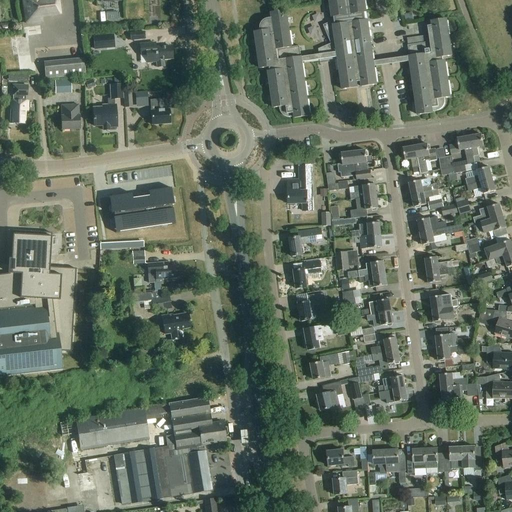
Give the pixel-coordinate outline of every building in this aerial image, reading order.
[(23,0),(26,20),(27,25),(43,23),(42,18),(45,17),(42,0),(23,0)] [(42,0),(45,17),(61,15),(59,0),(42,0)] [(377,85),(374,63),(364,0),(329,0),(333,22),(323,26),(331,45),(318,50),(319,54),(319,56),(301,58),(300,47),(292,48),(286,12),(271,14),(272,19),(268,20),(266,20),(264,21),(262,23),(261,25),(260,28),(260,30),(260,32),(255,33),(260,69),(268,68),(274,109),(280,108),(280,112),(283,116),(285,117),(288,118),(290,118),(294,118),(295,119),(310,117),(302,63),(320,61),(320,62),(336,60),(336,58),(338,58),(343,90),(377,85)] [(107,19),(118,19),(117,11),(107,11),(107,19)] [(408,46),(410,62),(418,116),(433,114),(433,113),(441,110),(443,109),(445,104),(445,99),(450,98),(444,58),(452,57),(447,20),(432,22),(432,27),(428,27),(430,43),(408,46)] [(144,32),(129,33),(130,40),(144,39),(144,32)] [(93,37),(95,51),(106,50),(104,36),(93,37)] [(427,37),(407,39),(408,46),(428,43),(427,37)] [(173,59),(171,47),(156,49),(155,43),(139,45),(140,57),(147,56),(147,64),(156,63),(157,68),(165,67),(164,60),(173,59)] [(85,60),(45,64),(47,80),(86,76),(85,60)] [(85,83),(88,89),(95,87),(93,80),(85,83)] [(71,81),(55,82),(55,93),(71,93),(71,81)] [(110,86),(111,100),(123,99),(122,85),(110,86)] [(28,87),(13,86),(12,96),(13,96),(13,101),(11,101),(11,124),(25,125),(25,112),(28,112),(28,102),(23,102),(23,96),(27,96),(28,87)] [(135,93),(136,105),(148,104),(147,92),(135,93)] [(131,94),(124,95),(125,108),(132,108),(131,94)] [(150,101),(151,111),(152,126),(170,124),(170,115),(169,110),(163,110),(163,100),(154,101),(150,101)] [(79,116),(78,106),(61,107),(62,117),(61,117),(62,131),(80,130),(79,116)] [(118,128),(118,117),(117,106),(92,108),(93,128),(103,127),(103,132),(110,131),(110,128),(118,128)] [(482,135),(470,137),(474,165),(475,165),(475,163),(477,163),(481,162),(478,148),(484,147),(482,135)] [(468,166),(474,165),(470,137),(457,140),(459,145),(450,147),(451,155),(461,154),(460,152),(465,151),(468,166)] [(415,147),(420,173),(421,173),(421,174),(427,173),(424,158),(430,157),(430,159),(437,158),(436,150),(429,151),(428,145),(415,147)] [(415,174),(420,173),(415,147),(403,149),(406,161),(412,160),(413,168),(414,168),(415,174)] [(366,152),(354,153),(355,166),(356,177),(357,182),(372,180),(371,171),(368,171),(367,164),(368,164),(367,152),(366,152)] [(343,165),(338,166),(339,174),(341,174),(342,178),(352,177),(356,177),(355,166),(354,153),(342,154),(343,165)] [(447,170),(453,169),(451,157),(445,158),(447,170)] [(441,171),(447,170),(445,158),(439,159),(441,171)] [(468,166),(453,169),(454,175),(466,172),(478,170),(477,163),(475,163),(475,165),(474,165),(468,166)] [(313,212),(312,166),(299,167),(300,182),(288,182),(288,205),(302,205),(303,212),(313,212)] [(466,180),(468,187),(492,180),(489,168),(477,171),(479,177),(466,180)] [(447,170),(441,171),(442,177),(454,175),(453,169),(447,170)] [(326,174),(328,186),(335,185),(334,173),(326,174)] [(492,180),(468,187),(470,192),(474,191),(482,189),(484,195),(496,192),(492,180)] [(409,184),(412,196),(438,191),(436,185),(422,188),(421,181),(409,184)] [(335,185),(328,186),(329,192),(349,189),(348,183),(336,185),(335,185)] [(350,195),(351,201),(377,197),(375,185),(363,186),(363,187),(355,188),(355,194),(350,195)] [(131,195),(111,198),(116,230),(138,226),(139,230),(152,228),(151,224),(174,221),(169,189),(149,192),(150,198),(132,200),(131,195)] [(438,191),(412,196),(414,208),(426,206),(425,199),(434,197),(439,196),(438,191)] [(377,197),(351,201),(356,200),(358,211),(351,212),(352,220),(368,218),(367,211),(378,209),(377,197)] [(443,201),(430,204),(431,210),(444,208),(443,201)] [(458,210),(469,207),(468,201),(456,204),(458,210)] [(444,218),(458,215),(456,205),(442,209),(444,218)] [(476,225),(503,217),(499,205),(488,209),(480,211),(482,217),(477,219),(474,220),(476,225)] [(469,207),(458,210),(460,216),(471,213),(469,207)] [(477,231),(483,229),(485,234),(495,231),(495,232),(507,229),(503,217),(476,225),(477,231)] [(439,224),(431,225),(429,219),(418,222),(420,234),(446,228),(445,222),(439,223),(439,224)] [(381,236),(380,224),(359,225),(360,232),(351,232),(352,239),(355,238),(381,236)] [(433,236),(446,234),(447,236),(463,233),(462,225),(446,228),(420,234),(423,246),(435,244),(433,236)] [(321,230),(316,230),(298,233),(299,238),(289,239),(291,257),(303,256),(302,245),(323,243),(321,230)] [(0,376),(62,370),(62,369),(60,352),(71,353),(73,318),(74,304),(76,271),(76,269),(75,269),(50,268),(52,237),(20,236),(19,235),(18,248),(17,269),(16,274),(13,274),(8,275),(0,275),(0,376)] [(382,248),(381,236),(355,238),(355,245),(359,245),(359,249),(370,249),(382,248)] [(468,249),(479,245),(477,239),(466,242),(468,248),(467,248),(468,249)] [(489,262),(511,254),(511,244),(511,241),(493,248),(495,254),(494,254),(487,257),(489,262)] [(143,243),(99,245),(99,249),(99,251),(100,252),(144,249),(143,243)] [(466,245),(455,247),(457,253),(468,251),(466,245)] [(479,245),(468,249),(470,256),(482,252),(479,245)] [(144,251),(133,252),(133,265),(145,264),(144,251)] [(337,260),(358,258),(357,252),(337,254),(337,260)] [(488,268),(505,262),(508,269),(511,267),(511,254),(489,262),(486,263),(488,268)] [(358,258),(337,260),(339,272),(349,271),(348,267),(359,266),(358,258)] [(447,264),(438,265),(437,258),(425,260),(427,272),(453,268),(459,267),(459,262),(447,263),(447,264)] [(322,275),(320,262),(303,265),(304,270),(293,272),(296,290),(307,288),(306,277),(322,275)] [(360,278),(385,274),(384,262),(372,264),(372,270),(359,272),(360,278)] [(163,268),(162,264),(147,265),(148,275),(149,284),(156,284),(156,285),(163,285),(162,280),(176,279),(175,267),(163,268)] [(463,269),(466,279),(474,277),(471,267),(463,269)] [(453,268),(427,272),(429,284),(441,283),(440,276),(448,275),(454,275),(453,268)] [(361,283),(369,282),(370,289),(375,288),(387,287),(385,274),(360,278),(361,283)] [(490,274),(477,278),(479,285),(492,281),(490,274)] [(509,296),(511,295),(511,275),(506,277),(507,279),(511,281),(511,287),(508,289),(507,290),(496,294),(498,299),(503,298),(509,296)] [(341,282),(343,290),(350,289),(348,281),(341,282)] [(131,296),(133,306),(153,304),(154,313),(172,310),(169,296),(163,297),(162,292),(131,296)] [(344,300),(355,299),(355,292),(343,293),(344,300)] [(326,304),(325,294),(308,297),(309,303),(298,304),(301,322),(316,320),(314,306),(326,304)] [(431,299),(432,311),(459,307),(458,301),(452,302),(444,303),(443,297),(431,299)] [(377,302),(378,309),(361,312),(362,317),(366,316),(366,317),(391,312),(389,300),(377,302)] [(459,307),(432,311),(434,323),(454,320),(454,314),(463,312),(463,307),(459,307)] [(507,313),(495,311),(490,327),(497,329),(495,335),(511,339),(511,323),(507,322),(507,313)] [(373,323),(381,321),(382,327),(394,325),(391,312),(366,317),(367,323),(373,322),(373,323)] [(191,328),(188,315),(173,318),(172,315),(162,317),(164,326),(164,325),(166,334),(171,333),(172,341),(184,339),(182,329),(191,328)] [(304,341),(305,345),(306,350),(308,350),(308,351),(320,349),(319,343),(325,342),(324,337),(332,336),(330,326),(325,327),(315,329),(316,334),(305,336),(306,341),(304,341)] [(364,337),(375,335),(374,328),(363,331),(364,337)] [(375,335),(364,337),(365,343),(377,341),(375,335)] [(470,338),(458,340),(457,335),(448,336),(436,337),(437,350),(471,346),(470,338)] [(372,350),(373,356),(398,351),(396,339),(384,341),(386,349),(378,350),(378,349),(372,350)] [(511,354),(502,354),(499,345),(487,348),(487,353),(487,364),(494,364),(494,370),(511,370),(511,354)] [(471,346),(437,350),(439,362),(451,360),(450,354),(458,353),(459,356),(472,354),(471,346)] [(398,351),(373,356),(370,357),(371,362),(384,360),(385,366),(389,365),(401,363),(398,351)] [(341,354),(343,364),(343,365),(352,364),(352,362),(355,361),(353,352),(350,353),(341,354)] [(332,377),(330,366),(340,364),(338,355),(320,358),(321,363),(311,365),(312,374),(310,374),(311,380),(313,379),(314,381),(326,379),(326,378),(332,377)] [(155,361),(135,365),(139,382),(158,379),(155,361)] [(358,370),(359,379),(374,376),(384,373),(382,366),(373,368),(372,367),(362,369),(358,370)] [(440,376),(441,388),(468,386),(468,379),(453,381),(452,375),(440,376)] [(511,384),(501,384),(499,375),(486,378),(478,378),(478,386),(487,386),(486,393),(487,393),(487,399),(511,399),(511,384)] [(374,376),(359,379),(360,384),(375,381),(374,376)] [(384,387),(379,388),(380,389),(380,393),(406,389),(403,377),(391,379),(383,381),(384,387)] [(324,395),(317,397),(319,405),(317,405),(319,411),(321,410),(321,412),(332,409),(332,412),(341,410),(337,396),(343,395),(340,386),(340,383),(323,387),(324,395)] [(359,384),(350,386),(353,401),(362,399),(359,384)] [(474,385),(468,386),(441,388),(442,400),(463,399),(462,392),(469,392),(469,397),(475,396),(474,385)] [(380,393),(379,394),(380,400),(381,402),(387,401),(387,405),(396,403),(408,401),(406,389),(380,393)] [(168,447),(114,456),(123,506),(213,491),(206,447),(219,444),(224,444),(224,442),(226,442),(223,423),(208,425),(204,399),(169,404),(172,417),(175,436),(166,437),(168,447)] [(78,433),(81,451),(150,440),(147,421),(145,409),(144,410),(76,421),(78,433)] [(249,431),(240,432),(242,445),(250,444),(249,431)] [(511,452),(510,452),(507,444),(495,448),(497,463),(503,463),(504,468),(511,467),(511,452)] [(475,447),(462,448),(463,461),(464,470),(475,469),(475,472),(482,471),(481,458),(475,459),(475,447)] [(450,454),(444,454),(445,473),(452,473),(452,470),(464,470),(463,461),(462,448),(450,448),(450,454)] [(426,470),(438,469),(438,474),(445,473),(444,454),(438,455),(437,449),(425,450),(426,463),(426,470)] [(426,463),(425,450),(413,450),(413,462),(407,462),(408,475),(415,475),(415,470),(426,470),(426,463)] [(344,459),(343,451),(327,452),(329,467),(349,465),(349,468),(355,467),(354,458),(344,459)] [(399,464),(399,462),(398,451),(386,452),(387,465),(387,475),(388,475),(388,472),(399,472),(399,464)] [(387,465),(386,452),(373,452),(374,465),(381,465),(381,474),(381,475),(387,475),(387,465)] [(87,466),(101,466),(100,458),(87,459),(87,466)] [(92,470),(77,474),(81,492),(96,488),(92,470)] [(332,495),(334,495),(334,496),(347,495),(347,486),(359,485),(358,472),(343,473),(343,479),(333,480),(334,487),(331,487),(332,495)] [(511,481),(510,476),(498,480),(500,495),(506,495),(507,501),(511,500),(511,481)] [(476,482),(477,492),(485,492),(485,481),(476,482)] [(217,511),(216,500),(204,501),(205,511),(217,511)] [(359,511),(358,501),(348,502),(349,508),(339,509),(338,511),(359,511)]
